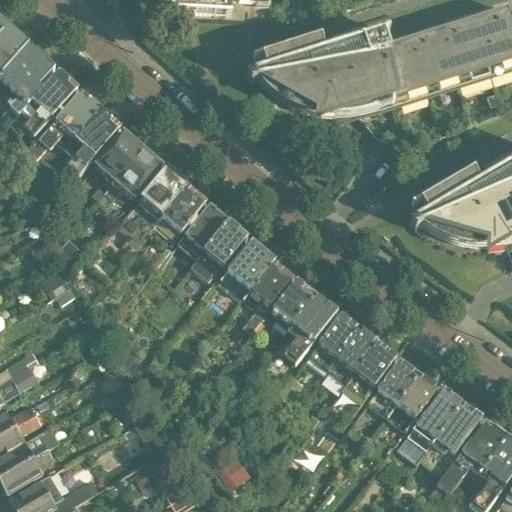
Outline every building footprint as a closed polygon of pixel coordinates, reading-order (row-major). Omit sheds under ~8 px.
[(163,0),(180,1),(179,16),(214,19),(215,4),(252,6),(269,7),(269,0),(163,0)] [(253,63),(261,60),(265,73),(245,79),(250,86),(272,82),(276,97),(291,100),(293,109),(331,114),(333,122),(347,121),(360,119),(511,71),(511,37),(507,21),(507,19),(389,57),(383,38),(388,37),(387,34),(322,55),(320,42),(306,46),(305,44),(252,61),(253,63)] [(0,77),(0,78),(0,77),(0,78),(0,79),(0,83),(29,52),(27,51),(28,50),(27,49),(26,50),(0,26),(0,77)] [(53,75),(29,52),(0,83),(0,92),(14,105),(9,111),(18,119),(41,94),(37,91),(53,75)] [(41,94),(18,119),(26,127),(22,131),(33,141),(77,95),(57,77),(41,94)] [(64,155),(99,115),(80,98),(54,126),(54,127),(37,146),(33,147),(24,157),(24,158),(17,165),(26,173),(33,165),(34,167),(38,162),(49,173),(64,155)] [(492,99),(486,101),(489,110),(496,108),(492,99)] [(64,155),(68,159),(73,163),(66,171),(77,181),(94,163),(119,133),(99,115),(64,155)] [(104,196),(97,204),(105,211),(116,198),(121,194),(133,205),(162,172),(145,157),(142,154),(122,136),(93,170),(104,180),(101,185),(109,191),(104,196)] [(503,250),(505,249),(511,247),(511,166),(478,187),(473,175),(460,182),(459,180),(411,209),(412,210),(419,206),(426,217),(408,227),(414,233),(434,224),(442,238),(457,237),(461,245),(500,242),(503,250)] [(155,227),(185,191),(164,174),(139,204),(122,224),(134,235),(128,241),(138,250),(144,242),(144,241),(156,227),(155,227)] [(74,187),(67,180),(60,188),(67,195),(74,187)] [(72,204),(80,194),(73,188),(65,197),(72,204)] [(90,198),(97,204),(104,196),(97,191),(90,198)] [(155,227),(156,227),(175,244),(205,208),(198,201),(197,201),(185,191),(155,227)] [(187,252),(198,262),(227,226),(208,210),(183,240),(191,247),(187,252)] [(31,224),(24,211),(16,215),(23,228),(31,224)] [(118,225),(111,219),(104,227),(111,233),(118,225)] [(246,243),(227,226),(198,262),(190,272),(207,286),(220,271),(222,273),(246,243)] [(53,259),(69,273),(78,263),(73,259),(78,254),(67,244),(58,254),(53,259)] [(243,306),(275,266),(251,247),(226,277),(219,285),(243,306)] [(260,325),(259,324),(292,283),(289,281),(290,279),(275,266),(243,306),(255,315),(242,331),(249,338),(260,325)] [(50,304),(55,300),(69,291),(64,284),(61,286),(55,276),(39,286),(50,304)] [(287,336),(315,301),(313,300),(313,296),(307,292),(303,292),(295,286),(271,315),(279,321),(275,326),(272,330),(283,340),(287,336)] [(69,291),(55,300),(61,309),(75,300),(69,291)] [(294,370),(313,347),(336,318),(326,310),(325,306),(320,302),(316,302),(315,301),(287,336),(296,342),(282,360),(294,370)] [(91,307),(83,316),(91,324),(100,315),(91,307)] [(326,376),(358,335),(357,334),(356,330),(351,325),(351,326),(347,326),(339,320),(304,365),(324,379),(326,376)] [(83,337),(95,358),(105,352),(93,331),(83,337)] [(365,340),(358,335),(326,376),(345,390),(349,384),(377,349),(375,348),(375,344),(369,339),(369,340),(365,340)] [(119,346),(110,357),(116,366),(127,352),(119,346)] [(349,384),(351,385),(368,399),(395,363),(388,357),(387,353),(382,349),(381,349),(378,350),(377,349),(349,384)] [(99,366),(107,379),(117,373),(116,371),(106,352),(105,352),(95,358),(73,371),(78,378),(99,366)] [(143,370),(127,357),(117,369),(134,382),(143,370)] [(0,387),(27,371),(28,371),(37,365),(32,358),(0,376),(0,387)] [(391,416),(417,380),(415,378),(415,376),(415,375),(411,371),(410,372),(407,373),(398,366),(372,401),(391,416)] [(0,387),(0,410),(4,408),(2,406),(36,386),(27,371),(0,387)] [(282,386),(271,400),(279,407),(297,383),(289,377),(282,386)] [(391,416),(410,431),(437,395),(428,389),(428,385),(422,380),(422,381),(419,381),(417,380),(391,416)] [(271,400),(282,386),(275,381),(264,394),(271,400)] [(119,410),(133,401),(125,388),(110,398),(119,410)] [(154,394),(141,407),(150,415),(162,402),(154,394)] [(423,459),(460,409),(441,395),(414,431),(421,436),(418,440),(423,443),(415,453),(423,459)] [(134,430),(147,422),(136,403),(123,412),(134,430)] [(442,452),(453,460),(481,424),(460,409),(423,459),(412,474),(422,481),(433,466),(432,465),(442,452)] [(0,419),(0,440),(36,420),(31,411),(10,423),(6,416),(0,419)] [(40,428),(36,420),(0,440),(0,459),(23,446),(20,440),(40,428)] [(166,454),(147,422),(134,430),(110,444),(114,450),(123,444),(131,458),(106,473),(107,474),(100,477),(107,490),(140,470),(139,470),(153,462),(166,454)] [(260,427),(254,423),(246,433),(251,438),(260,427)] [(477,479),(505,442),(485,427),(470,447),(469,446),(436,489),(449,499),(469,473),(477,479)] [(183,438),(175,430),(160,444),(169,453),(183,438)] [(48,432),(23,446),(0,459),(0,480),(47,453),(57,448),(48,432)] [(326,458),(337,442),(326,434),(315,448),(326,458)] [(467,511),(487,511),(511,480),(511,441),(510,440),(507,443),(505,442),(477,479),(487,487),(467,511)] [(0,480),(0,485),(8,498),(42,478),(37,470),(52,462),(47,453),(0,480)] [(171,472),(164,460),(156,465),(163,477),(171,472)] [(209,477),(189,460),(179,472),(186,478),(183,481),(196,493),(209,477)] [(230,495),(242,486),(227,465),(215,474),(230,495)] [(152,469),(134,480),(141,492),(159,482),(152,469)] [(163,501),(185,488),(177,475),(169,479),(168,478),(154,486),(163,501)] [(13,511),(70,511),(107,490),(100,477),(90,483),(91,484),(62,501),(48,479),(39,484),(8,503),(13,511)] [(219,501),(207,488),(195,498),(208,511),(219,501)] [(169,511),(189,511),(196,508),(185,489),(164,501),(169,511)]
